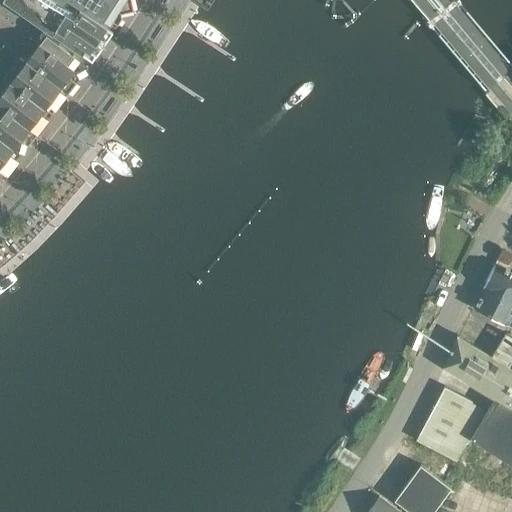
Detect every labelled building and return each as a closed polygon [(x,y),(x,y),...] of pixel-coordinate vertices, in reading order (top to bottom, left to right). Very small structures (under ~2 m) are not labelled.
[(97,56),(110,37),(114,32),(80,12),(79,14),(64,5),(55,0),(3,0),(48,32),(63,42),(83,56),(88,50),(97,56)] [(134,1),(134,0),(55,0),(64,5),(67,0),(71,0),(108,23),(110,19),(119,24),(126,12),(126,11),(134,9),(133,1),(134,1)] [(13,150),(22,139),(29,145),(47,122),(38,115),(43,110),(44,110),(52,99),(60,105),(74,87),(77,82),(70,77),(75,70),(69,66),(75,57),(60,45),(61,44),(63,42),(48,32),(46,34),(45,36),(46,37),(32,55),(27,61),(21,56),(0,84),(0,169),(7,174),(16,162),(14,161),(14,162),(7,157),(12,150),(13,150)] [(0,54),(6,59),(13,50),(5,44),(0,51),(0,54)] [(499,256),(508,261),(511,254),(502,249),(499,256)] [(511,272),(495,264),(484,287),(485,287),(486,287),(511,299),(511,272)] [(485,287),(476,307),(508,323),(511,324),(511,299),(486,287),(485,287)] [(459,335),(444,366),(495,396),(470,437),(479,442),(511,462),(511,367),(509,366),(459,335)] [(417,438),(457,459),(485,407),(445,386),(417,438)] [(421,463),(395,499),(413,511),(432,511),(452,485),(421,463)] [(367,511),(402,511),(380,496),(367,511)]
